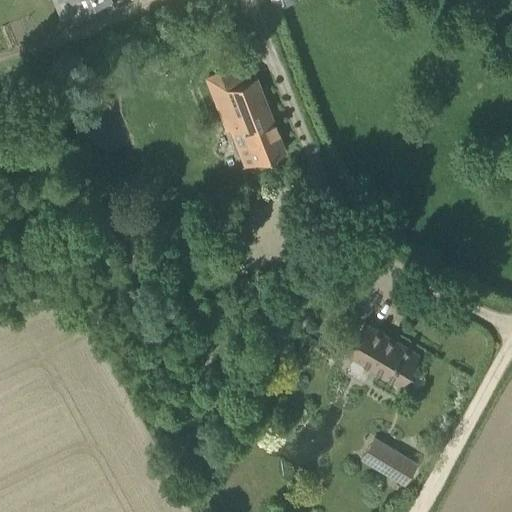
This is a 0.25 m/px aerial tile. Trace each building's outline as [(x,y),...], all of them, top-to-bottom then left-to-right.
[(53,0),(61,18),(66,15),(70,25),(114,7),(111,0),(53,0)] [(280,6),(281,9),(297,0),(270,0),(270,1),(274,1),(277,3),(280,6)] [(285,150),(256,75),(251,62),(208,79),(228,131),(229,130),(241,125),(248,141),(255,161),(285,150)] [(400,384),(419,353),(364,321),(346,351),(383,374),(400,384)] [(404,483),(414,466),(372,441),(362,458),(404,483)]
